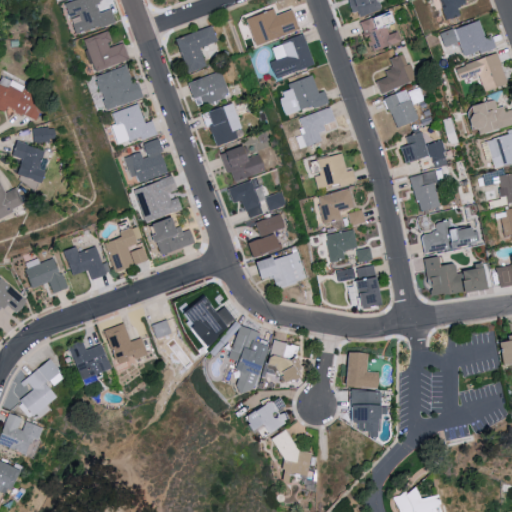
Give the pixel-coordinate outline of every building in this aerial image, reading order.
[(67,0),(60,3),(66,22),(67,22),(71,35),(112,22),(108,9),(96,13),(92,3),(99,1),(98,0),(67,0)] [(345,0),(351,17),(377,9),(373,0),(345,0)] [(455,6),(463,4),(462,0),(437,0),(444,19),(458,15),(455,6)] [(250,44),(295,31),(289,9),(272,15),(270,9),(242,17),(250,44)] [(356,23),(368,52),(398,39),(392,27),(394,26),(387,10),(356,23)] [(493,46),(489,35),(482,37),(476,20),(436,34),(440,47),(456,42),(462,58),(493,46)] [(205,66),(198,48),(216,42),(210,25),(172,39),(185,74),(205,66)] [(121,43),(110,46),(104,31),(81,39),(93,72),(127,59),(121,43)] [(312,64),(301,35),(269,46),(274,60),(266,63),(272,79),(312,64)] [(391,68),(382,70),(384,77),(374,80),(377,93),(413,82),(404,53),(388,58),(391,68)] [(504,84),(496,54),(452,66),(456,81),(477,75),(481,91),(504,84)] [(99,111),(138,98),(127,64),(88,77),(99,111)] [(183,81),(191,107),(227,96),(220,71),(183,81)] [(315,92),(309,75),(285,83),(288,91),(275,96),(282,116),(326,101),(322,90),(315,92)] [(0,110),(4,111),(5,108),(35,120),(39,108),(34,106),(38,94),(0,78),(0,110)] [(384,96),(391,127),(415,121),(408,90),(384,96)] [(511,123),(511,106),(495,111),(492,99),(465,107),(467,115),(463,116),(469,136),(511,123)] [(214,146),(236,138),(233,130),(240,128),(230,102),(202,113),(214,146)] [(154,134),(150,120),(141,123),(135,104),(106,113),(115,144),(137,137),(137,139),(154,134)] [(319,141),(315,129),(333,122),(327,107),(296,118),(302,133),(292,136),(297,149),(319,141)] [(30,128),(30,142),(54,142),(53,127),(30,128)] [(491,167),(511,162),(511,127),(505,129),(507,135),(479,141),(483,161),(490,159),(491,167)] [(440,139),(424,144),(420,131),(403,136),(405,144),(397,147),(403,163),(429,155),(431,162),(445,157),(440,139)] [(166,172),(154,138),(138,144),(140,150),(123,157),(131,183),(166,172)] [(8,156),(18,158),(14,176),(39,182),(42,170),(37,168),(42,149),(11,142),(8,156)] [(227,182),(262,172),(257,154),(246,156),(243,145),(219,151),(227,182)] [(315,159),(318,175),(312,177),(315,190),(354,181),(351,169),(344,171),(340,153),(315,159)] [(408,176),(416,211),(440,205),(432,171),(408,176)] [(511,201),(511,173),(495,177),(499,197),(504,196),(505,203),(511,201)] [(178,211),(175,197),(167,199),(166,192),(173,190),(170,177),(132,187),(140,221),(178,211)] [(260,214),(251,180),(225,187),(229,203),(240,200),(245,218),(260,214)] [(0,215),(21,206),(13,187),(2,192),(0,187),(0,215)] [(314,197),(321,224),(340,219),(338,211),(353,207),(348,188),(314,197)] [(267,210),(285,205),(281,191),(263,197),(267,210)] [(511,233),(511,208),(498,211),(501,235),(511,233)] [(348,226),(363,222),(360,209),(346,213),(348,226)] [(277,248),(271,232),(283,227),(278,213),(252,223),(258,237),(242,243),(248,258),(277,248)] [(158,254),(191,243),(186,229),(179,232),(177,226),(169,229),(165,217),(144,224),(150,242),(153,241),(158,254)] [(420,252),(477,246),(475,227),(442,230),(441,222),(432,223),(433,232),(418,234),(420,252)] [(146,260),(141,244),(142,243),(137,226),(116,232),(118,238),(103,242),(111,271),(146,260)] [(342,259),(341,250),(354,249),(352,231),(324,233),(326,261),(342,259)] [(86,270),(89,279),(103,275),(94,246),(75,252),(73,246),(59,251),(67,276),(86,270)] [(354,249),(355,262),(370,260),(369,248),(354,249)] [(305,280),(297,250),(249,264),(253,280),(270,275),(274,288),(305,280)] [(495,283),(511,280),(511,254),(504,256),(505,266),(493,267),(495,283)] [(481,289),(477,263),(471,264),(471,269),(452,271),(451,263),(435,265),(434,256),(421,258),(426,297),(481,289)] [(46,282),(49,293),(62,289),(53,257),(37,262),(36,258),(20,263),(28,288),(46,282)] [(376,304),(370,265),(355,267),(356,280),(349,281),(353,307),(376,304)] [(334,281),(351,279),(350,268),(333,270),(334,281)] [(0,303),(13,314),(24,301),(0,280),(0,303)] [(197,346),(233,319),(222,305),(210,314),(197,296),(173,314),(197,346)] [(169,333),(164,319),(148,325),(153,339),(169,333)] [(101,330),(114,365),(144,354),(138,337),(128,341),(121,323),(101,330)] [(262,344),(255,342),(257,332),(236,327),(228,359),(232,360),(229,371),(237,373),(233,389),(250,394),(262,344)] [(511,362),(511,334),(502,337),(503,340),(493,343),(499,365),(511,362)] [(74,379),(107,370),(100,344),(82,349),(80,340),(64,344),(74,379)] [(290,382),(298,348),(269,340),(262,367),(276,370),(274,378),(290,382)] [(340,387),(375,388),(375,372),(363,372),(364,353),(341,352),(340,387)] [(378,391),(343,391),(344,409),(348,409),(348,423),(354,423),(354,432),(379,431),(378,391)] [(286,422),(281,412),(277,414),(270,401),(234,419),(241,432),(257,423),(263,433),(286,422)] [(38,429),(22,422),(19,430),(14,428),(18,419),(5,413),(0,424),(0,445),(20,454),(27,438),(33,440),(38,429)] [(310,453),(295,450),(296,442),(285,440),(285,437),(279,436),(271,480),(285,483),(287,474),(305,477),(310,453)] [(12,470),(0,464),(0,495),(12,470)] [(427,511),(430,511),(428,496),(410,498),(406,488),(387,497),(384,497),(390,511),(427,511)]
